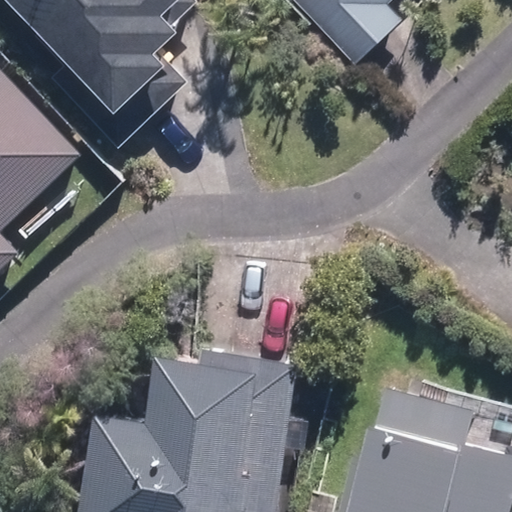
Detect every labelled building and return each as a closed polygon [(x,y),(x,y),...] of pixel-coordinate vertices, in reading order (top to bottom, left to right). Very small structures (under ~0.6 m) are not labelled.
[(198,3),(194,0),(6,0),(71,68),(56,82),(118,147),(185,84),(159,57),(182,36),(174,27),(198,3)] [(297,0),(356,64),(402,20),(386,4),(390,0),(297,0)] [(0,233),(81,157),(0,71),(0,267),(16,252),(0,233)] [(144,424),(95,417),(79,511),(277,511),(301,368),(205,351),(202,366),(155,359),(144,424)] [(511,511),(511,457),(462,446),(459,453),(371,429),(364,459),(352,456),(338,511),(511,511)]
